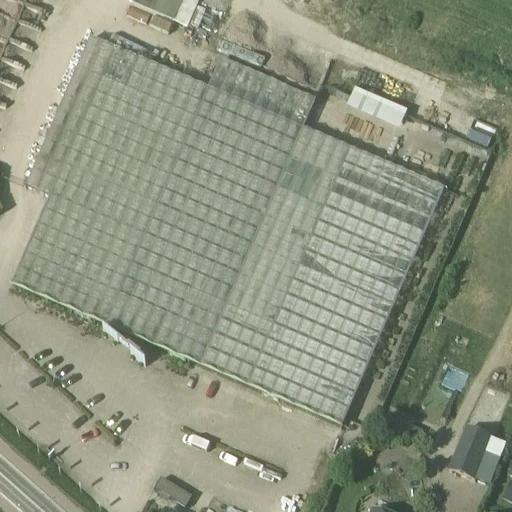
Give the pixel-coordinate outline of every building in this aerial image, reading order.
[(136,0),(132,10),(153,19),(160,0),(136,0)] [(58,117),(26,192),(49,202),(11,290),(200,372),(303,135),(228,103),(208,94),(90,43),(58,117)] [(359,90),(350,110),(403,133),(412,113),(359,90)] [(449,475),(475,485),(492,443),(466,432),(449,475)] [(188,509),(194,498),(163,481),(157,492),(188,509)]
